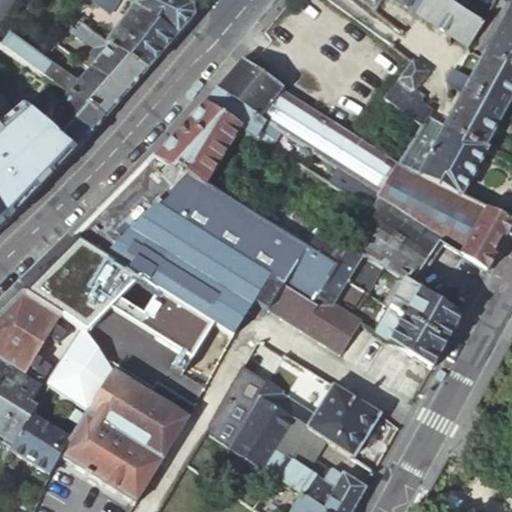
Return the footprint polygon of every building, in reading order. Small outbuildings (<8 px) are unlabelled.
[(0,0),(0,20),(15,0),(0,0)] [(116,0),(93,0),(92,2),(90,5),(86,8),(93,12),(96,8),(103,13),(109,11),(116,0)] [(137,0),(105,44),(145,73),(146,74),(161,57),(160,56),(192,19),(190,10),(170,0),(137,0)] [(425,0),(392,0),(416,15),(425,0)] [(467,49),(483,23),(446,0),(425,0),(416,15),(467,49)] [(480,54),(485,56),(511,71),(511,8),(488,51),(483,48),(480,54)] [(89,71),(124,97),(145,73),(105,44),(80,25),(74,33),(73,32),(72,35),(93,50),(88,56),(96,63),(89,71)] [(12,40),(3,52),(34,73),(43,62),(12,40)] [(81,64),(89,71),(96,63),(88,56),(81,64)] [(511,95),(511,71),(485,56),(483,61),(472,82),(464,95),(502,114),(511,95)] [(67,97),(103,121),(124,97),(89,71),(76,85),(43,62),(34,73),(44,80),(67,97)] [(438,244),(485,274),(511,224),(460,198),(420,178),(398,164),(322,117),(240,62),(216,91),(272,129),(340,175),(360,189),(367,194),(375,199),(438,244)] [(420,130),(427,118),(431,112),(420,104),(424,97),(414,90),(426,73),(411,62),(382,101),(384,103),(420,130)] [(445,84),(464,95),(472,82),(457,74),(452,71),(445,84)] [(272,129),(216,91),(203,106),(249,137),(262,145),(272,129)] [(482,150),(502,114),(464,95),(446,129),(446,130),(482,150)] [(45,130),(73,155),(103,122),(103,121),(67,97),(52,114),(56,118),(45,130)] [(152,160),(153,160),(173,173),(175,170),(203,187),(235,136),(246,143),(249,137),(203,106),(167,145),(152,160)] [(398,164),(420,178),(446,130),(446,129),(427,118),(420,130),(398,164)] [(485,151),(482,150),(446,130),(420,178),(460,198),(485,152),(485,151)] [(289,278),(318,297),(332,273),(335,268),(334,268),(245,213),(203,187),(175,170),(173,173),(153,160),(144,169),(143,169),(105,207),(106,208),(73,241),(186,310),(232,338),(253,305),(267,313),(289,278)] [(305,171),(299,168),(295,176),(300,179),(305,171)] [(360,189),(340,175),(332,188),(353,200),(360,189)] [(369,210),(375,199),(367,194),(361,205),(369,210)] [(403,283),(408,286),(438,244),(375,199),(369,210),(347,247),(363,257),(403,283)] [(186,310),(73,241),(20,295),(58,319),(78,332),(44,385),(46,387),(49,389),(78,408),(87,394),(79,389),(80,386),(88,392),(112,353),(195,405),(209,380),(232,338),(186,310)] [(335,268),(332,273),(347,282),(363,257),(347,247),(334,268),(335,268)] [(332,273),(318,297),(333,306),(347,282),(332,273)] [(333,306),(318,297),(289,278),(267,313),(338,359),(359,326),(360,324),(333,306)] [(445,347),(460,320),(408,286),(403,283),(395,282),(384,303),(387,308),(387,309),(445,347)] [(58,319),(20,295),(0,314),(0,364),(7,369),(13,373),(18,364),(29,370),(43,379),(49,368),(26,353),(32,341),(41,347),(46,339),(56,345),(63,334),(53,328),(58,319)] [(373,335),(430,372),(445,347),(387,309),(373,335)] [(46,339),(41,347),(51,353),(56,345),(46,339)] [(13,373),(24,379),(29,370),(18,364),(13,373)] [(209,438),(228,451),(229,452),(258,398),(267,384),(265,383),(242,369),(208,429),(209,438)] [(6,451),(9,453),(30,419),(47,392),(45,391),(43,395),(33,389),(25,402),(8,392),(16,379),(5,372),(0,379),(0,451),(4,454),(6,451)] [(135,506),(188,420),(111,372),(85,413),(67,442),(58,458),(71,466),(135,506)] [(33,389),(16,379),(8,392),(25,402),(33,389)] [(293,421),(325,443),(351,460),(360,444),(368,449),(376,436),(368,431),(377,416),(331,387),(313,417),(280,397),(283,392),(268,383),(267,384),(258,398),(293,421)] [(229,452),(261,474),(293,421),(258,398),(229,452)] [(47,477),(58,458),(67,442),(30,419),(9,453),(47,477)] [(261,474),(273,481),(286,460),(307,474),(325,443),(293,421),(261,474)] [(208,482),(219,465),(195,450),(182,472),(205,487),(208,482)] [(352,511),(364,491),(341,476),(340,477),(331,470),(326,477),(322,484),(317,480),(308,475),(307,474),(286,460),(273,481),(299,498),(290,511),(352,511)] [(308,475),(317,480),(321,473),(313,468),(308,475)]
